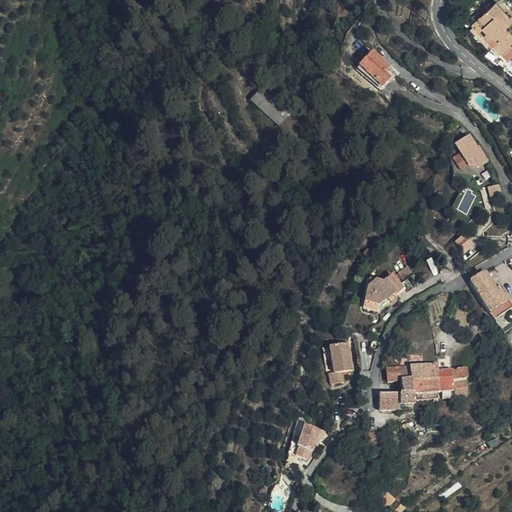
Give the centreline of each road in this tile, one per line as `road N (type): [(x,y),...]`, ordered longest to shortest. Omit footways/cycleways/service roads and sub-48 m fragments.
road 1 (residential): [(381,352),(422,300),(511,252)]
road 2 (tertiary): [(443,0),(446,33),(511,91)]
